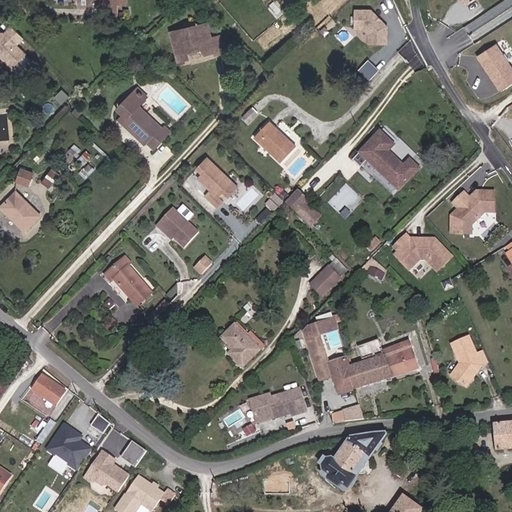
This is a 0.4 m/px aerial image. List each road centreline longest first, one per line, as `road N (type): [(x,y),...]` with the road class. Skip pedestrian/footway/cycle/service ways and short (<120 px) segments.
road 1 (unclassified): [(511,412),(333,433),(244,463),(200,467),(122,417),(0,309)]
road 2 (residential): [(511,177),(442,69),(416,0)]
